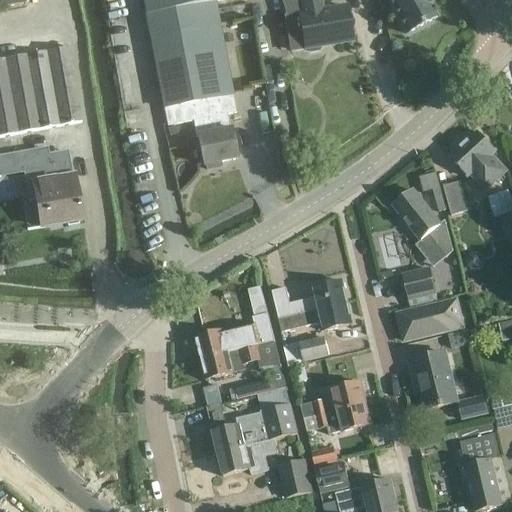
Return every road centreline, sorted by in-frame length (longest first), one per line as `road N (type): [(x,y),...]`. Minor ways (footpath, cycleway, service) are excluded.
road 1 (residential): [(425,511),(347,190)]
road 2 (unknown): [(155,302),(104,0)]
road 3 (tertiary): [(155,302),(347,190)]
road 4 (tertiary): [(347,190),(417,136),(507,37)]
road 5 (residential): [(173,511),(153,389),(155,302)]
